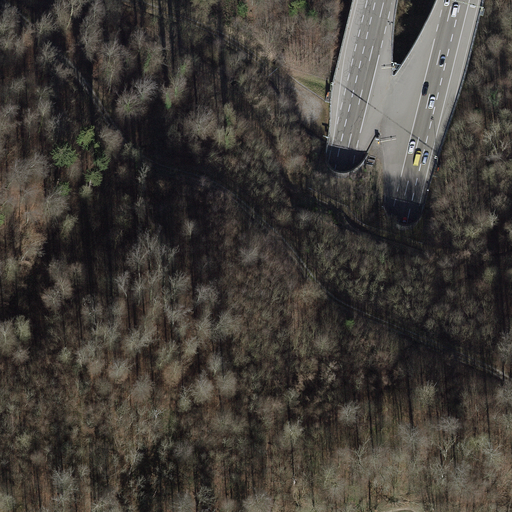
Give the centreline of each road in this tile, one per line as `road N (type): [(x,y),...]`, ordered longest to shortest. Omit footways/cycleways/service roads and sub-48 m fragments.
road 1 (track): [(511,380),(323,300),(223,191),(148,163),(5,0)]
road 2 (motorway): [(383,0),(255,511)]
road 3 (motorway): [(331,511),(452,0)]
road 4 (track): [(456,256),(349,228),(338,211),(289,187),(220,86),(101,0)]
road 5 (track): [(318,113),(238,46),(124,0)]
